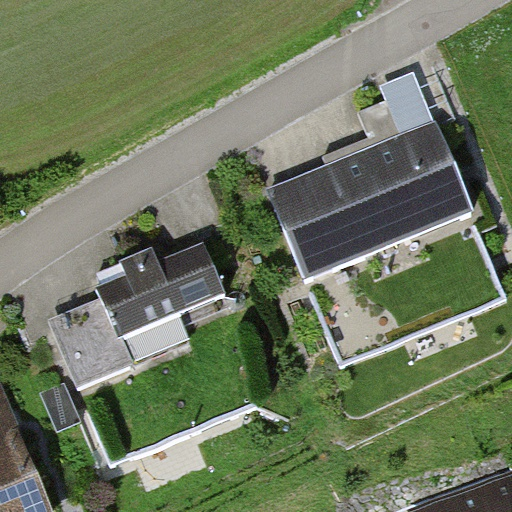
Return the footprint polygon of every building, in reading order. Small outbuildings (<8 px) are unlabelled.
[(376,153),(273,195),(341,361),(403,335),(401,330),(485,296),(456,226),(475,218),(438,127),(404,141),(389,104),(360,115),(376,153)] [(224,258),(111,306),(138,368),(250,321),(224,258)] [(0,511),(68,511),(12,381),(0,385),(0,511)] [(511,511),(511,487),(490,496),(495,511),(511,511)] [(495,511),(490,496),(443,511),(495,511)]
